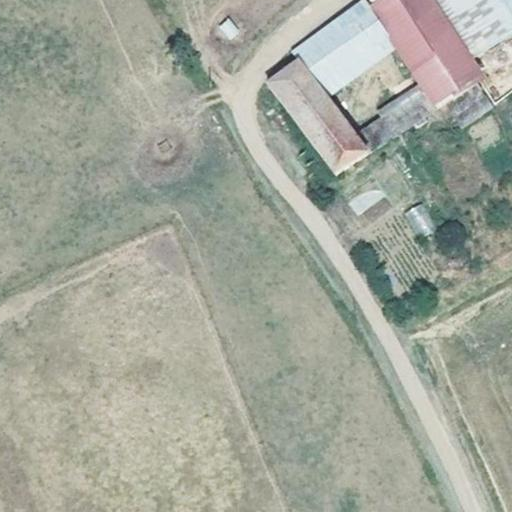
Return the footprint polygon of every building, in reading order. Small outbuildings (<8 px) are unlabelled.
[(385,0),(275,81),(336,170),(397,132),(385,114),(357,130),(328,87),(349,72),(342,60),(391,26),(437,93),(444,104),(450,100),(482,83),(433,0),(385,0)] [(511,0),(433,0),(482,83),(511,60),(511,0)] [(457,112),(488,95),(482,83),(450,100),(457,112)] [(409,110),(415,120),(444,104),(437,93),(409,110)] [(378,187),(351,200),(362,223),(389,211),(378,187)] [(404,212),(415,238),(434,229),(423,204),(404,212)]
